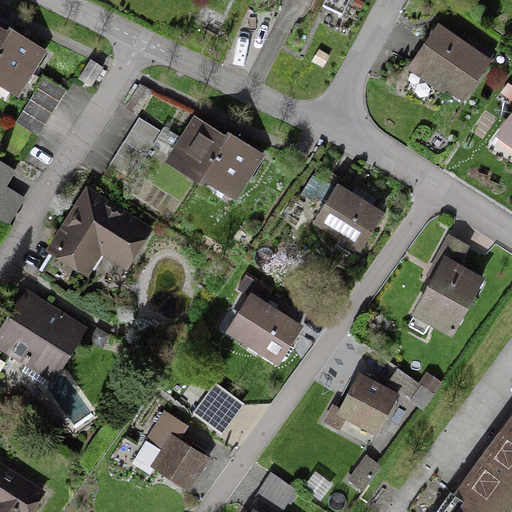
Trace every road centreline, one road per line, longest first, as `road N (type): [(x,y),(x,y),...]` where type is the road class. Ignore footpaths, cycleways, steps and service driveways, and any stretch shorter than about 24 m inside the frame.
road 1 (residential): [(0,261),(141,40)]
road 2 (residential): [(511,233),(438,182),(330,127)]
road 3 (residential): [(396,0),(330,127)]
road 4 (unknown): [(511,349),(432,460)]
